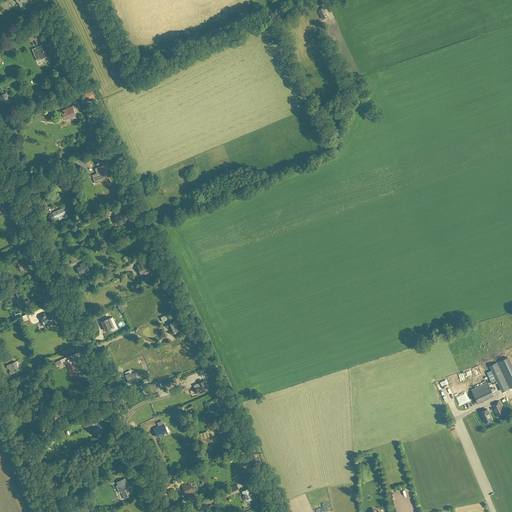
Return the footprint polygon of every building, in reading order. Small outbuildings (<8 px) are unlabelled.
[(328,17),(324,7),(318,10),(322,20),(328,17)] [(37,50),(36,48),(32,50),(35,57),(39,56),(40,59),(50,55),(49,52),(52,51),(49,45),(47,46),(46,44),(40,46),(41,48),(37,50)] [(91,91),(84,94),(88,101),(94,97),(95,96),(93,90),(91,91)] [(6,93),(0,95),(0,97),(4,106),(10,103),(6,93)] [(64,119),(64,120),(75,115),(71,106),(62,110),(63,112),(61,113),(62,114),(61,115),(60,116),(62,119),(63,119),(64,119)] [(103,171),(105,171),(103,166),(95,169),(97,174),(92,175),(95,184),(106,180),(103,171)] [(127,203),(129,209),(134,207),(133,204),(136,203),(134,199),(127,203)] [(64,208),(52,214),(49,215),(52,222),(56,221),(55,219),(58,218),(59,220),(65,218),(64,215),(67,214),(64,208)] [(114,219),(117,225),(119,224),(120,227),(127,224),(123,217),(125,216),(123,212),(119,214),(120,216),(114,219)] [(18,264),(21,271),(29,267),(26,260),(20,263),(19,260),(14,263),(15,265),(18,264)] [(146,262),(137,266),(141,276),(146,274),(146,273),(150,271),(146,262)] [(81,267),(77,268),(80,275),(88,271),(84,263),(80,265),(81,267)] [(119,310),(127,307),(125,301),(116,304),(119,310)] [(25,322),(30,320),(27,314),(30,312),(28,308),(22,311),(24,315),(22,316),(25,322)] [(45,313),(40,316),(43,322),(44,321),(46,324),(53,321),(52,318),(52,317),(51,314),(46,317),(45,313)] [(115,328),(110,317),(101,321),(105,332),(110,329),(115,328)] [(169,324),(174,334),(179,331),(175,321),(169,324)] [(67,364),(72,376),(77,373),(72,361),(71,362),(70,359),(69,359),(68,357),(60,360),(61,363),(64,362),(66,365),(67,364)] [(497,362),(489,366),(492,371),(496,381),(502,392),(509,389),(511,387),(511,367),(507,357),(497,362)] [(14,373),(13,371),(18,369),(15,362),(6,366),(8,369),(9,369),(10,372),(9,373),(10,375),(14,373)] [(496,381),(492,371),(487,373),(492,383),(496,381)] [(136,379),(137,379),(135,373),(131,375),(130,374),(125,376),(128,381),(132,379),(133,381),(136,380),(136,379)] [(195,389),(198,395),(208,391),(203,381),(199,383),(201,386),(195,389)] [(487,382),(470,388),(475,403),(492,397),(487,382)] [(499,401),(492,405),(495,412),(497,417),(505,413),(499,401)] [(492,420),(487,410),(480,413),(485,424),(492,420)] [(35,418),(27,421),(28,424),(29,424),(31,430),(39,427),(35,418)] [(221,426),(224,432),(221,433),(222,434),(219,435),(223,442),(226,440),(227,441),(229,442),(232,440),(233,438),(230,433),(229,434),(227,430),(226,429),(228,428),(228,427),(229,427),(227,423),(221,426)] [(103,432),(99,424),(93,427),(92,424),(86,427),(89,431),(90,431),(92,435),(100,431),(101,433),(103,432)] [(164,424),(153,429),(157,438),(168,433),(164,424)] [(58,477),(52,480),(49,475),(44,477),(45,480),(42,481),(43,483),(45,483),(46,485),(50,483),(52,488),(61,484),(58,477)] [(117,483),(118,485),(116,486),(120,493),(129,489),(125,479),(117,483)] [(235,491),(243,488),(241,483),(233,486),(235,491)] [(185,485),(182,486),(186,494),(193,491),(190,485),(186,487),(185,485)] [(250,486),(246,488),(247,490),(242,492),(244,496),(243,497),(245,502),(246,501),(247,502),(254,498),(250,491),(253,490),(250,486)]
